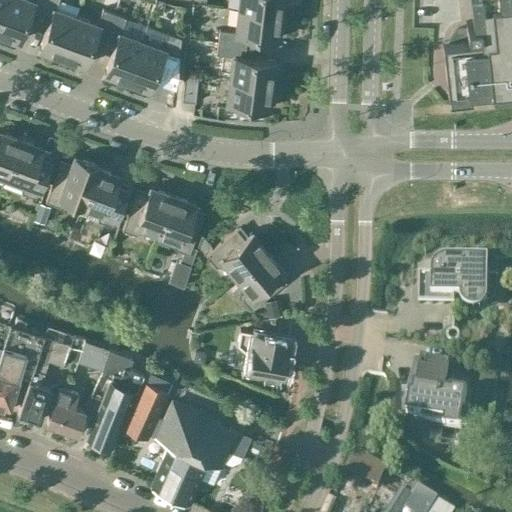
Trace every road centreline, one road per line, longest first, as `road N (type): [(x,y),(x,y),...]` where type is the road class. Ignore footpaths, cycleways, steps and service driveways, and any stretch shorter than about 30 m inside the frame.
road 1 (unclassified): [(338,171),(331,354),(275,511)]
road 2 (unclassified): [(307,511),(351,396),(366,172)]
road 3 (residential): [(282,154),(176,144),(0,83)]
road 4 (residential): [(149,511),(0,454)]
road 5 (unclassified): [(366,172),(511,172)]
road 6 (unclassified): [(511,143),(367,142)]
road 7 (unclassified): [(367,142),(372,0)]
road 8 (unclassified): [(339,0),(340,141)]
